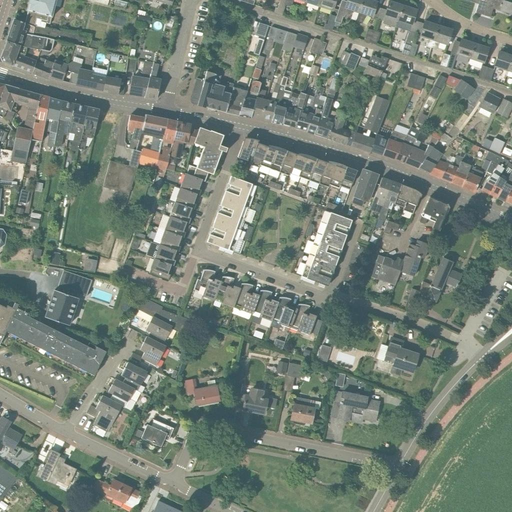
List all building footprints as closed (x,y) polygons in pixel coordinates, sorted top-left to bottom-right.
[(29,0),(27,11),(28,12),(25,23),(35,26),(45,28),(46,24),(50,24),(51,18),(52,18),(56,0),(29,0)] [(284,6),(286,0),(280,0),(277,9),(275,8),(274,12),(282,15),(284,6)] [(291,0),(286,0),(284,6),(291,8),(292,3),(293,1),(291,0)] [(332,12),(336,0),(321,0),(319,7),(332,12)] [(358,13),(362,0),(348,0),(347,3),(341,1),(336,17),(335,22),(341,24),(343,18),(344,18),(345,16),(348,17),(352,14),(353,12),(358,13)] [(367,16),(372,18),(375,8),(377,2),(370,0),(362,0),(358,13),(356,22),(362,24),(367,16)] [(465,0),(478,4),(475,14),(482,16),(487,0),(465,0)] [(511,13),(511,3),(502,0),(487,0),(482,16),(490,18),(493,8),(499,9),(498,11),(503,12),(503,11),(511,13)] [(395,29),(396,27),(403,6),(390,1),(386,11),(380,9),(377,19),(383,21),(382,24),(395,29)] [(416,10),(403,6),(396,28),(409,32),(415,34),(418,23),(413,21),(416,10)] [(314,24),(317,12),(311,10),(308,21),(314,24)] [(251,32),(256,19),(243,14),(239,27),(251,32)] [(332,31),(335,22),(336,17),(330,15),(327,25),(325,24),(324,28),(332,31)] [(172,28),(175,17),(169,16),(166,27),(172,28)] [(25,23),(15,19),(7,41),(26,47),(50,52),(52,49),(60,51),(63,42),(88,48),(90,36),(78,36),(45,28),(35,26),(25,23)] [(438,25),(425,21),(424,25),(418,23),(415,34),(420,35),(420,37),(428,40),(426,47),(431,48),(438,25)] [(265,39),(269,26),(259,23),(255,36),(265,39)] [(447,46),(452,30),(438,25),(431,48),(437,50),(439,43),(447,46)] [(271,28),(268,38),(274,40),(278,29),(271,28)] [(282,45),(286,32),(278,29),(274,40),(274,42),(282,45)] [(370,43),(374,31),(368,29),(364,41),(370,43)] [(376,45),(380,33),(374,31),(370,43),(376,45)] [(302,51),(307,38),(297,34),(292,48),(302,51)] [(258,56),(264,41),(257,39),(252,54),(258,56)] [(315,55),(316,54),(321,42),(321,41),(314,39),(309,53),(315,55)] [(469,59),(475,43),(461,39),(456,55),(469,59)] [(26,47),(7,41),(7,42),(6,42),(4,48),(18,53),(37,61),(39,54),(35,52),(27,51),(27,50),(26,47)] [(95,50),(96,43),(89,41),(88,48),(95,50)] [(408,55),(412,43),(406,41),(402,53),(408,55)] [(322,56),(325,44),(321,42),(316,54),(322,56)] [(414,58),(414,57),(418,45),(412,43),(408,55),(414,58)] [(483,64),(489,48),(475,43),(469,59),(483,64)] [(13,66),(18,53),(4,48),(1,59),(2,62),(13,66)] [(344,50),(339,62),(345,64),(350,52),(344,50)] [(507,72),(511,57),(511,54),(500,51),(494,67),(507,72)] [(33,74),(36,63),(37,61),(18,53),(13,66),(13,67),(16,68),(33,74)] [(446,68),(450,55),(444,53),(440,66),(446,68)] [(354,71),(359,58),(350,55),(345,68),(354,71)] [(380,59),(372,55),(362,77),(369,80),(370,76),(379,79),(388,59),(381,56),(380,59)] [(452,70),(456,57),(450,55),(446,68),(452,70)] [(54,63),(44,60),(44,59),(40,58),(39,64),(36,63),(33,74),(49,79),(50,78),(56,61),(54,63)] [(135,73),(137,59),(128,58),(126,72),(135,73)] [(258,80),(261,70),(260,70),(264,60),(259,58),(255,68),(252,78),(258,80)] [(56,61),(50,78),(63,82),(66,71),(71,72),(70,83),(77,85),(80,69),(81,69),(82,65),(73,61),(68,65),(56,61)] [(141,77),(133,76),(130,94),(145,96),(144,98),(145,98),(149,83),(150,77),(153,63),(143,62),(141,77)] [(157,100),(162,76),(157,74),(159,65),(153,63),(150,77),(149,83),(145,98),(157,100)] [(484,80),(488,68),(482,66),(478,78),(484,80)] [(490,82),(494,70),(488,68),(484,80),(490,82)] [(80,69),(77,85),(103,91),(104,89),(104,90),(106,77),(91,74),(92,71),(81,69),(80,69)] [(123,96),(126,75),(107,72),(106,77),(104,90),(108,90),(107,93),(123,96)] [(216,75),(207,72),(204,81),(196,79),(191,99),(190,100),(191,101),(191,103),(192,104),(194,104),(208,109),(208,111),(215,113),(216,111),(226,113),(231,96),(233,88),(233,87),(227,85),(227,83),(219,81),(221,76),(216,74),(216,75)] [(413,89),(417,76),(411,74),(406,87),(413,89)] [(420,91),(424,78),(417,76),(413,89),(420,91)] [(442,88),(446,79),(441,76),(436,85),(442,88)] [(279,92),(284,77),(283,77),(283,79),(278,78),(276,85),(276,84),(273,92),(271,101),(267,100),(262,120),(273,123),(275,114),(274,114),(275,107),(279,92)] [(285,86),(287,78),(284,77),(279,92),(275,107),(274,114),(275,114),(273,123),(282,125),(288,105),(287,105),(289,99),(282,98),(285,86)] [(333,79),(330,88),(336,90),(339,81),(333,79)] [(252,118),(260,90),(259,90),(261,83),(255,81),(253,82),(250,93),(251,93),(249,98),(246,97),(239,116),(251,118),(252,118)] [(465,99),(472,90),(460,82),(454,91),(465,99)] [(15,88),(5,85),(0,98),(0,103),(2,104),(1,107),(6,109),(3,118),(11,121),(15,112),(11,111),(14,102),(18,103),(18,102),(14,101),(19,88),(16,87),(15,88)] [(315,109),(312,108),(314,102),(313,102),(318,86),(311,108),(305,106),(308,95),(300,93),(299,98),(300,98),(296,110),(300,111),(295,129),(307,132),(315,109)] [(325,101),(320,100),(323,88),(318,86),(313,102),(314,102),(312,108),(315,109),(307,132),(315,135),(328,93),(326,98),(325,101)] [(437,99),(441,89),(436,87),(431,96),(437,99)] [(32,131),(35,117),(40,95),(40,94),(19,88),(14,101),(18,102),(18,103),(27,107),(23,128),(17,127),(10,161),(25,164),(31,140),(32,131)] [(239,116),(246,97),(245,97),(247,91),(233,88),(231,96),(226,113),(239,116)] [(333,100),(336,90),(330,88),(328,93),(315,135),(327,138),(347,89),(337,112),(329,110),(333,100)] [(346,106),(352,91),(347,89),(327,138),(345,144),(349,131),(352,132),(360,116),(359,116),(352,131),(350,131),(349,131),(344,129),(345,128),(343,127),(348,116),(347,115),(342,114),(345,106),(346,106)] [(262,120),(267,100),(264,99),(266,91),(260,90),(252,118),(262,120)] [(494,113),(500,100),(487,93),(479,106),(494,113)] [(41,142),(44,130),(49,97),(40,95),(35,117),(32,131),(31,140),(41,142)] [(371,150),(379,128),(390,102),(376,96),(363,129),(364,129),(362,134),(356,133),(351,146),(352,146),(370,152),(371,150)] [(54,147),(54,146),(55,140),(61,101),(49,97),(44,130),(49,131),(47,146),(54,147)] [(296,110),(300,98),(299,98),(298,99),(295,98),(293,106),(288,105),(282,125),(295,129),(300,111),(296,110)] [(506,119),(511,106),(511,104),(503,100),(496,114),(506,119)] [(73,104),(61,101),(55,140),(54,146),(61,147),(63,135),(68,136),(69,133),(73,104)] [(78,151),(86,107),(73,104),(69,133),(75,134),(72,150),(78,151)] [(93,139),(96,126),(99,110),(86,107),(78,151),(84,152),(87,137),(93,139)] [(147,114),(141,136),(153,141),(151,147),(147,146),(145,153),(157,157),(167,120),(147,114)] [(423,125),(427,117),(422,114),(418,122),(423,125)] [(135,150),(138,140),(145,118),(130,115),(127,131),(134,132),(129,148),(133,150),(135,150)] [(356,133),(358,127),(362,117),(360,116),(352,132),(349,131),(345,144),(351,146),(356,133)] [(170,156),(177,122),(167,120),(165,136),(163,136),(162,140),(159,155),(160,155),(155,168),(154,173),(150,183),(150,184),(152,185),(157,172),(160,174),(159,178),(158,177),(154,187),(159,188),(166,170),(168,165),(170,158),(170,156)] [(177,122),(170,156),(180,159),(184,142),(194,145),(194,144),(199,130),(190,129),(191,125),(177,122)] [(447,136),(454,126),(450,123),(443,133),(440,137),(448,143),(451,139),(447,136)] [(405,162),(420,131),(411,127),(406,137),(395,158),(405,162)] [(225,153),(227,148),(220,146),(223,136),(200,128),(199,130),(194,144),(204,147),(196,168),(189,166),(187,174),(205,181),(208,173),(213,175),(222,151),(225,153)] [(390,140),(390,139),(389,139),(392,132),(379,128),(371,150),(383,154),(389,139),(390,140)] [(423,142),(427,135),(420,131),(405,162),(419,168),(433,148),(438,141),(432,137),(428,145),(425,152),(418,149),(421,141),(423,142)] [(395,158),(406,137),(392,132),(389,139),(390,139),(390,140),(389,139),(383,154),(395,158)] [(253,149),(256,142),(254,142),(255,140),(248,139),(244,138),(242,144),(240,152),(239,152),(237,158),(247,161),(252,148),(253,149)] [(489,148),(493,141),(486,138),(483,146),(489,148)] [(500,153),(503,147),(505,143),(495,138),(489,149),(500,153)] [(259,168),(267,146),(256,142),(253,149),(255,149),(250,162),(249,164),(259,168)] [(270,169),(277,150),(267,146),(259,168),(260,168),(261,166),(270,169)] [(430,173),(449,148),(448,147),(442,155),(433,148),(419,168),(430,173)] [(442,177),(449,164),(446,164),(454,151),(449,148),(430,173),(442,177)] [(135,150),(133,150),(128,166),(110,161),(103,187),(129,195),(131,186),(132,186),(139,163),(142,153),(135,151),(135,150)] [(286,153),(277,150),(270,169),(280,172),(286,153)] [(289,176),(297,154),(287,151),(286,153),(280,172),(289,176)] [(463,158),(466,154),(462,152),(459,157),(456,156),(452,166),(449,164),(442,177),(453,182),(461,163),(460,163),(461,161),(463,158)] [(300,177),(307,158),(297,154),(289,176),(290,174),(300,177)] [(508,163),(509,161),(495,155),(491,163),(497,165),(491,175),(485,181),(481,190),(489,194),(498,178),(499,177),(508,163)] [(316,161),(307,158),(300,177),(309,180),(316,161)] [(319,184),(327,162),(317,159),(316,161),(309,180),(319,184)] [(330,185),(337,166),(327,162),(319,184),(329,187),(330,185)] [(470,168),(470,167),(465,164),(461,163),(453,182),(463,186),(471,169),(470,168)] [(497,198),(506,181),(511,170),(511,165),(508,163),(499,177),(498,178),(489,194),(497,198)] [(339,189),(346,169),(337,166),(330,185),(339,189)] [(350,190),(357,170),(347,167),(346,169),(339,189),(340,189),(340,186),(350,190)] [(368,201),(375,184),(378,175),(364,169),(359,182),(360,182),(352,201),(361,205),(363,199),(368,201)] [(477,171),(471,169),(463,186),(475,191),(483,173),(477,170),(477,171)] [(511,170),(506,181),(497,198),(505,202),(511,187),(511,170)] [(205,182),(205,181),(187,174),(185,174),(180,189),(199,196),(204,182),(205,182)] [(254,193),(257,186),(243,181),(230,176),(228,184),(254,193)] [(382,205),(391,181),(382,177),(376,195),(379,197),(377,203),(382,205)] [(394,202),(401,186),(401,185),(391,181),(382,205),(389,207),(391,201),(394,202)] [(252,201),(254,193),(228,184),(225,191),(252,201)] [(404,208),(411,192),(409,191),(409,189),(401,186),(394,202),(395,203),(394,204),(404,207),(404,208)] [(194,210),(199,196),(180,189),(175,203),(194,210)] [(249,208),(252,201),(225,191),(222,198),(249,208)] [(413,214),(420,195),(411,192),(404,208),(404,207),(403,210),(413,214)] [(441,221),(448,208),(447,204),(429,197),(423,212),(423,213),(424,213),(423,217),(422,216),(421,217),(419,221),(420,222),(425,224),(427,219),(434,222),(432,228),(438,230),(440,221),(441,221)] [(246,215),(249,208),(222,198),(220,206),(246,215)] [(39,201),(33,201),(30,212),(36,214),(39,201)] [(189,224),(194,210),(175,203),(170,217),(189,224)] [(244,223),(246,215),(220,206),(217,213),(244,223)] [(323,218),(349,228),(352,220),(325,211),(323,218)] [(241,230),(244,223),(217,213),(214,220),(241,230)] [(184,237),(189,224),(170,217),(164,231),(184,237)] [(347,235),(349,228),(323,218),(320,225),(347,235)] [(238,237),(241,230),(214,220),(212,228),(238,237)] [(39,223),(30,221),(29,228),(37,230),(39,223)] [(397,232),(398,226),(387,222),(385,228),(390,230),(397,232)] [(309,238),(313,226),(309,225),(304,236),(309,238)] [(344,242),(347,235),(320,225),(317,233),(344,242)] [(248,240),(252,228),(247,227),(243,238),(248,240)] [(236,245),(238,237),(212,228),(209,235),(236,245)] [(179,252),(184,237),(164,231),(159,245),(179,252)] [(341,250),(344,242),(317,233),(315,240),(341,250)] [(233,252),(236,245),(209,235),(206,242),(219,247),(233,252)] [(339,257),(341,250),(315,240),(312,247),(339,257)] [(424,258),(429,244),(417,240),(415,246),(409,244),(403,259),(399,270),(413,275),(420,256),(424,258)] [(173,266),(179,252),(159,245),(152,242),(147,256),(154,259),(173,266)] [(41,249),(33,247),(32,256),(39,258),(41,249)] [(336,264),(339,257),(312,247),(309,255),(336,264)] [(49,252),(48,263),(57,265),(59,254),(49,252)] [(395,260),(379,254),(376,261),(382,263),(377,278),(394,284),(399,270),(403,259),(397,257),(395,260)] [(333,272),(336,264),(309,255),(307,262),(333,272)] [(86,256),(84,268),(96,270),(98,257),(86,256)] [(168,280),(173,266),(154,259),(149,273),(168,280)] [(423,282),(418,294),(427,298),(431,288),(432,288),(432,287),(441,290),(445,282),(457,287),(462,275),(452,271),(455,264),(442,259),(432,285),(423,282)] [(331,279),(333,272),(307,262),(304,269),(331,279)] [(86,295),(90,284),(76,279),(78,275),(59,269),(54,281),(65,285),(63,293),(54,290),(44,317),(69,326),(79,298),(70,295),(72,290),(86,295)] [(328,286),(331,279),(304,269),(301,277),(315,282),(328,286)] [(211,281),(215,272),(211,271),(207,270),(204,270),(200,280),(197,279),(193,290),(203,293),(202,296),(214,301),(223,277),(221,281),(215,279),(214,282),(211,281)] [(233,289),(231,288),(234,279),(230,278),(227,277),(223,277),(214,301),(215,301),(216,298),(222,300),(221,303),(233,308),(242,284),(240,288),(234,286),(233,289)] [(252,296),(250,295),(253,286),(249,284),(245,284),(242,284),(233,308),(234,308),(235,305),(241,307),(240,310),(252,315),(261,291),(259,295),(253,293),(252,296)] [(415,304),(418,293),(411,290),(407,302),(415,304)] [(271,303),(268,302),(272,292),(268,291),(265,291),(261,291),(252,315),(253,315),(254,312),(260,314),(259,317),(271,322),(280,298),(278,302),(272,300),(271,303)] [(0,342),(6,331),(16,336),(94,376),(106,351),(96,346),(95,350),(27,316),(30,310),(0,295),(0,342)] [(190,338),(196,322),(161,310),(163,307),(145,298),(140,308),(153,315),(146,330),(150,332),(147,337),(166,347),(166,346),(163,344),(171,328),(190,338)] [(290,309),(288,309),(291,299),(287,298),(284,298),(280,298),(271,322),(272,322),(273,319),(279,321),(278,324),(290,328),(299,305),(297,309),(291,307),(290,309)] [(309,316),(307,316),(310,306),(306,305),(303,305),(299,305),(290,328),(291,329),(292,326),(298,328),(297,331),(310,335),(317,316),(310,314),(309,316)] [(204,326),(196,330),(199,336),(207,332),(204,326)] [(156,366),(166,347),(147,337),(146,337),(139,350),(144,352),(141,357),(132,352),(129,358),(138,363),(141,358),(156,366)] [(390,338),(384,355),(382,362),(391,366),(389,372),(400,376),(402,369),(413,372),(418,355),(401,349),(403,342),(390,338)] [(281,351),(284,344),(274,340),(271,348),(281,351)] [(323,343),(318,358),(327,361),(332,346),(323,343)] [(137,391),(147,372),(136,367),(138,363),(129,358),(121,375),(125,378),(122,383),(134,389),(134,390),(137,391)] [(279,360),(277,372),(286,374),(288,362),(279,360)] [(298,380),(300,369),(288,367),(283,391),(291,392),(294,379),(298,380)] [(244,384),(246,370),(236,368),(234,382),(244,384)] [(125,407),(134,390),(134,389),(122,383),(114,379),(108,392),(112,394),(110,400),(125,407)] [(197,388),(195,379),(184,381),(187,396),(195,394),(197,405),(219,401),(216,385),(197,388)] [(262,398),(263,391),(250,388),(249,395),(245,394),(245,395),(240,394),(237,407),(243,408),(243,409),(264,414),(266,406),(275,408),(276,400),(267,398),(267,399),(262,398)] [(375,422),(377,412),(379,402),(367,400),(368,397),(343,391),(337,419),(348,422),(348,420),(362,422),(362,419),(375,422)] [(125,407),(110,400),(102,396),(96,407),(91,404),(87,412),(97,417),(93,424),(108,432),(121,406),(124,408),(125,407)] [(312,424),(315,408),(307,406),(309,400),(295,397),(292,415),(294,415),(293,423),(300,425),(301,422),(312,424)] [(0,420),(0,450),(3,445),(13,451),(22,435),(16,431),(7,426),(10,421),(2,417),(0,420)] [(149,426),(144,436),(162,445),(163,442),(167,443),(172,430),(152,421),(150,426),(149,426)] [(138,429),(135,435),(140,438),(143,431),(138,429)] [(63,484),(71,468),(56,461),(59,454),(50,450),(37,477),(55,485),(57,481),(63,484)] [(0,501),(17,477),(0,465),(0,501)] [(110,486),(97,480),(91,492),(130,510),(133,509),(135,508),(137,505),(140,499),(136,497),(139,492),(130,488),(131,488),(113,480),(110,486)] [(182,511),(158,501),(152,511),(182,511)]
